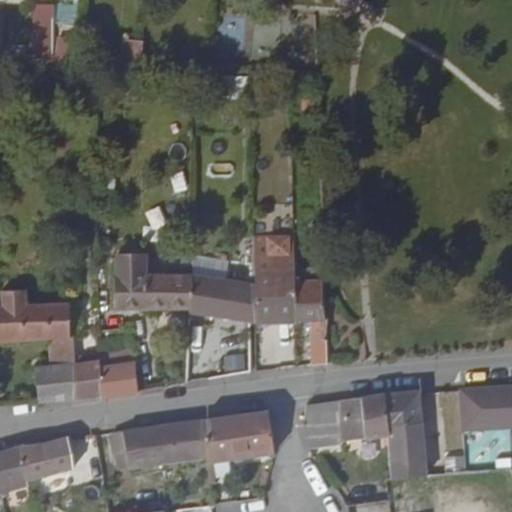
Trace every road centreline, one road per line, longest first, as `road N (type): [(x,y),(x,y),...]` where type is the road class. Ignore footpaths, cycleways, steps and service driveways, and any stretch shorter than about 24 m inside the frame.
road 1 (residential): [(511,364),(374,375),(0,432)]
road 2 (unknown): [(281,388),(295,511)]
